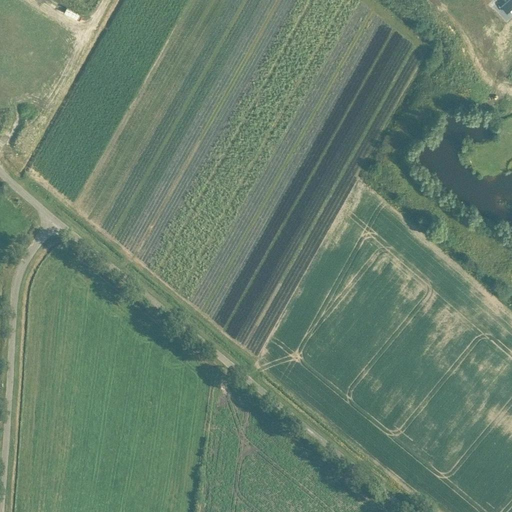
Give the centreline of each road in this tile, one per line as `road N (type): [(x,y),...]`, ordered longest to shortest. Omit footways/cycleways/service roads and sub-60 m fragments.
road 1 (unclassified): [(407,511),(53,219)]
road 2 (unclassified): [(0,511),(14,284),(53,219)]
